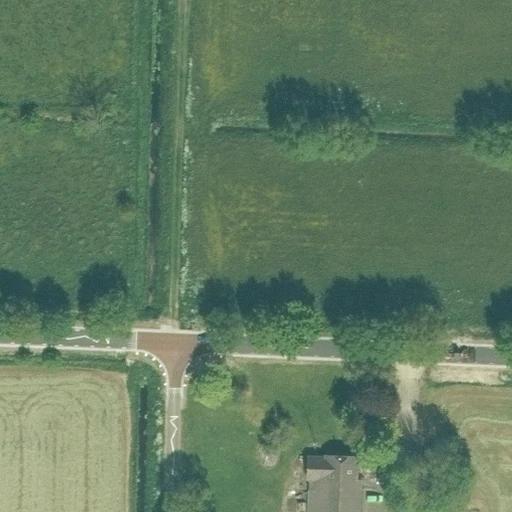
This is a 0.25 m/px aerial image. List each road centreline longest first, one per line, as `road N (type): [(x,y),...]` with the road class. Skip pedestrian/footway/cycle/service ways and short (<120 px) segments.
road 1 (track): [(176,344),(170,315),(180,0)]
road 2 (tertiary): [(511,360),(176,344)]
road 3 (tertiary): [(176,344),(0,336)]
road 4 (unclassified): [(172,511),(176,344)]
